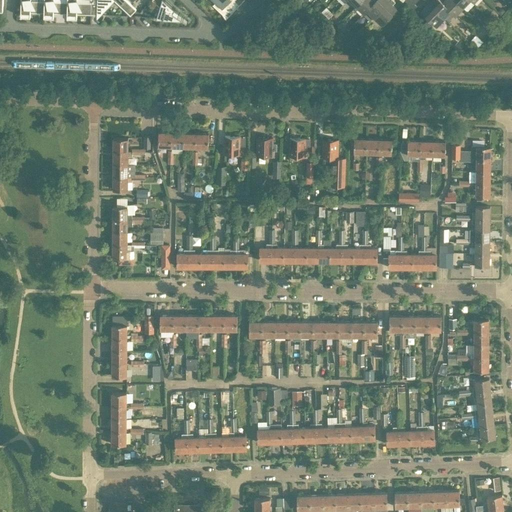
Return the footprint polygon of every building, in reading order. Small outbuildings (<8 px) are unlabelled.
[(30,12),(44,12),(44,1),(31,1),(30,0),(21,0),(21,16),(30,16),(30,12)] [(44,0),(44,1),(44,12),(67,13),(67,2),(54,1),(53,0),(44,0)] [(67,0),(67,2),(67,13),(91,14),(92,3),(91,3),(77,2),(77,0),(67,0)] [(113,0),(114,0),(122,7),(127,1),(126,0),(90,0),(91,3),(92,3),(91,14),(97,14),(97,18),(113,0)] [(176,20),(177,16),(177,15),(172,12),(175,9),(166,0),(152,0),(160,7),(157,17),(163,18),(163,20),(161,20),(177,21),(177,20),(176,20)] [(222,14),(225,19),(239,4),(234,0),(213,0),(216,2),(213,5),(222,14)] [(375,0),(361,0),(356,6),(363,13),(366,10),(375,0)] [(375,0),(366,10),(374,17),(390,0),(375,0)] [(395,2),(392,0),(390,0),(374,17),(382,24),(396,9),(392,5),(395,2)] [(410,0),(404,0),(414,9),(417,6),(410,0)] [(426,0),(426,1),(444,18),(450,11),(451,10),(442,2),(440,0),(426,0)] [(455,15),(462,7),(454,0),(444,0),(442,2),(451,10),(450,11),(455,15)] [(136,9),(127,1),(122,7),(130,15),(136,9)] [(436,26),(444,18),(426,1),(422,4),(425,7),(421,11),(436,26)] [(496,24),(500,20),(496,15),(492,20),(496,24)] [(159,132),(159,136),(158,145),(166,146),(166,150),(168,150),(171,150),(171,146),(171,132),(159,132)] [(171,132),(171,146),(183,146),(183,132),(171,132)] [(183,132),(183,146),(195,147),(196,133),(183,132)] [(208,147),(209,133),(196,133),(195,147),(208,147)] [(224,153),(227,153),(241,154),(242,136),(225,136),(224,153)] [(256,136),(256,154),(258,154),(273,155),(273,149),(277,149),(277,143),(273,142),(273,137),(273,136),(256,136)] [(289,137),(288,155),(290,155),(302,156),(305,156),(306,145),(310,145),(310,138),(306,138),(306,137),(305,137),(289,137)] [(113,149),(113,151),(128,151),(128,150),(129,138),(113,138),(113,149)] [(354,138),(354,153),(366,154),(367,138),(354,138)] [(379,154),(379,139),(367,138),(366,154),(379,154)] [(332,157),(338,157),(338,139),(323,139),(322,157),(332,157)] [(391,154),(392,139),(379,139),(379,154),(391,154)] [(408,140),(408,155),(420,155),(421,140),(408,140)] [(433,156),(433,140),(421,140),(420,155),(420,158),(423,158),(425,158),(425,156),(433,156)] [(445,156),(446,141),(433,140),(433,156),(445,156)] [(466,151),(466,156),(466,160),(472,161),(472,157),(475,157),(475,158),(490,159),(491,146),(475,146),(472,146),(472,151),(466,151)] [(128,151),(113,151),(113,153),(113,164),(128,164),(128,156),(132,156),(132,154),(132,151),(128,150),(128,151)] [(331,177),(331,186),(345,186),(345,178),(346,158),(338,157),(332,157),(331,177)] [(475,171),(490,171),(490,159),(475,158),(475,171)] [(113,164),(113,177),(128,177),(128,176),(128,164),(113,164)] [(227,183),(227,164),(216,164),(216,183),(227,183)] [(475,171),(475,180),(475,183),(490,183),(490,172),(490,171),(475,171)] [(113,177),(113,190),(128,190),(128,182),(132,182),(132,179),(132,176),(128,176),(128,177),(113,177)] [(490,183),(475,183),(474,196),(490,196),(490,184),(490,183)] [(420,185),(419,196),(430,197),(430,185),(420,185)] [(399,200),(417,200),(419,200),(419,191),(399,192),(399,194),(399,200)] [(466,211),(466,203),(455,203),(455,211),(466,211)] [(113,205),(113,219),(128,219),(128,218),(131,218),(131,216),(132,216),(132,211),(128,211),(128,205),(113,205)] [(490,205),(474,205),(474,212),(472,212),(472,218),(474,218),(490,218),(490,205)] [(324,222),(331,222),(331,209),(325,209),(325,206),(319,206),(319,216),(324,216),(324,222)] [(155,210),(149,210),(149,217),(145,217),(145,219),(156,219),(155,210)] [(365,210),(357,210),(357,224),(365,224),(365,210)] [(490,230),(490,218),(474,218),(472,218),(472,223),(474,223),(474,229),(474,230),(490,230)] [(128,219),(113,219),(113,231),(128,231),(128,219)] [(391,227),(383,227),(383,235),(382,235),(382,247),(389,247),(389,235),(391,235),(391,227)] [(469,230),(469,238),(469,242),(472,242),(474,242),(489,242),(490,230),(474,230),(474,229),(469,229),(469,230)] [(128,231),(113,231),(113,244),(128,244),(128,231)] [(150,232),(151,245),(163,245),(163,231),(150,232)] [(318,244),(318,246),(318,261),(330,261),(330,246),(330,239),(323,239),(323,243),(321,243),(318,243),(318,244)] [(472,242),(472,248),(475,248),(475,253),(489,253),(489,242),(474,242),(472,242)] [(266,244),(266,246),(259,246),(259,261),(272,261),(272,243),(268,243),(266,243),(266,244)] [(275,243),(272,243),(272,261),(283,261),(283,246),(277,246),(277,243),(275,243)] [(113,244),(113,257),(119,257),(119,264),(129,264),(133,264),(133,251),(132,251),(132,248),(132,244),(128,244),(113,244)] [(330,246),(330,261),(341,261),(341,244),(339,244),(336,244),(336,246),(330,246)] [(341,244),(341,261),(353,261),(353,246),(347,246),(347,244),(344,244),(341,244)] [(353,246),(353,261),(353,262),(364,262),(364,244),(362,244),(361,244),(361,246),(354,246),(353,246)] [(368,244),(364,244),(364,262),(365,262),(376,262),(377,262),(377,246),(371,246),(371,244),(368,244)] [(295,246),(283,246),(283,261),(295,261),(295,246)] [(295,246),(295,261),(306,261),(307,246),(298,246),(295,246)] [(318,246),(307,246),(306,261),(307,261),(318,261),(318,246)] [(189,248),(187,248),(183,248),(183,251),(177,251),(176,267),(189,267),(189,248)] [(191,248),(189,248),(189,267),(200,267),(201,267),(201,251),(200,251),(195,251),(195,248),(191,248)] [(207,251),(201,251),(201,267),(212,267),(212,249),(210,249),(207,249),(207,251)] [(215,249),(212,249),(212,267),(224,267),(224,252),(218,252),(218,249),(215,249)] [(230,252),(224,252),(224,267),(236,267),(235,249),(233,249),(230,249),(230,252)] [(238,249),(235,249),(236,267),(248,267),(248,252),(241,252),(242,249),(238,249)] [(395,250),(395,252),(388,252),(388,268),(401,268),(401,250),(398,250),(395,250)] [(401,250),(401,268),(412,268),(413,253),(406,252),(406,250),(404,250),(401,250)] [(418,253),(413,253),(412,268),(413,268),(424,268),(424,253),(424,250),(421,250),(418,250),(418,253)] [(424,253),(424,268),(436,268),(437,253),(436,253),(430,253),(430,250),(426,250),(424,250),(424,253)] [(489,265),(489,253),(475,253),(472,253),(472,258),(474,258),(474,265),(489,265)] [(160,329),(173,329),(173,313),(160,313),(160,329)] [(173,313),(173,329),(186,329),(186,314),(173,313)] [(186,314),(186,329),(198,329),(198,314),(186,314)] [(198,314),(198,329),(211,329),(211,314),(198,314)] [(211,314),(211,329),(224,330),(224,314),(211,314)] [(237,314),(224,314),(224,330),(237,330),(237,314)] [(144,332),(153,332),(153,315),(144,315),(144,332)] [(403,334),(403,315),(402,315),(389,315),(389,330),(391,330),(397,330),(397,334),(400,334),(403,334)] [(403,315),(403,334),(405,334),(409,334),(409,330),(415,330),(415,315),(403,315)] [(415,315),(415,330),(428,330),(428,315),(415,315)] [(441,315),(428,315),(428,330),(441,330),(441,315)] [(473,318),(473,332),(489,332),(489,318),(473,318)] [(456,319),(448,319),(449,329),(457,329),(456,319)] [(249,336),(262,336),(262,320),(249,320),(249,336)] [(275,336),(275,320),(262,320),(262,336),(275,336)] [(275,320),(275,336),(288,336),(288,320),(275,320)] [(288,320),(288,336),(300,336),(300,320),(288,320)] [(300,320),(300,336),(313,336),(313,320),(300,320)] [(313,320),(313,336),(326,336),(326,320),(313,320)] [(326,320),(326,336),(339,336),(339,320),(326,320)] [(339,320),(339,336),(351,336),(351,320),(339,320)] [(351,336),(357,336),(364,336),(364,320),(351,320),(351,336)] [(377,321),(364,320),(364,336),(377,336),(377,321)] [(126,324),(112,324),(112,337),(126,338),(126,324)] [(489,332),(473,332),(473,345),(489,345),(489,332)] [(126,338),(112,337),(112,350),(126,350),(126,338)] [(489,354),(489,345),(473,345),(473,357),(489,357),(489,355),(489,354)] [(126,350),(112,350),(112,363),(126,363),(126,350)] [(404,376),(415,376),(414,355),(404,355),(404,376)] [(473,370),(489,370),(489,357),(473,357),(473,370)] [(302,374),(312,374),(312,362),(302,362),(302,374)] [(112,363),(112,376),(126,376),(126,369),(131,369),(131,365),(131,363),(126,363),(112,363)] [(364,379),(373,379),(374,370),(365,369),(364,379)] [(476,386),(472,386),(473,389),(473,390),(473,393),(475,392),(476,392),(490,391),(489,378),(475,379),(476,386)] [(281,404),(280,388),(268,388),(268,404),(281,404)] [(231,400),(231,390),(221,390),(221,400),(231,400)] [(301,391),(292,391),(292,405),(301,405),(301,391)] [(475,392),(473,393),(473,395),(474,398),(477,398),(478,404),(492,402),(490,391),(476,392),(475,392)] [(127,392),(112,392),(112,405),(127,405),(127,392)] [(478,410),(475,410),(475,412),(475,413),(476,416),(478,416),(479,416),(493,414),(492,402),(478,404),(478,410)] [(127,405),(112,405),(112,418),(127,418),(127,405)] [(493,414),(479,416),(478,416),(476,416),(476,418),(476,422),(479,422),(480,427),(494,426),(493,414)] [(337,422),(337,417),(337,416),(328,416),(328,426),(328,441),(339,440),(340,440),(339,422),(337,422)] [(127,418),(112,418),(112,431),(127,431),(127,418)] [(364,421),(363,421),(363,424),(363,439),(375,439),(374,424),(367,424),(367,421),(365,421),(364,421)] [(316,422),(314,423),(310,423),(310,426),(305,426),(305,441),(316,441),(317,441),(316,422)] [(319,422),(318,422),(316,422),(317,441),(328,441),(328,426),(321,426),(321,422),(319,422)] [(345,422),(342,422),(341,422),(339,422),(340,440),(352,440),(351,425),(345,425),(345,422)] [(287,427),(281,427),(282,442),(293,442),(293,423),(290,423),(287,423),(287,427)] [(295,423),(293,423),(293,442),(305,441),(305,426),(298,426),(298,423),(295,423)] [(281,424),(271,424),(269,424),(270,427),(270,442),(282,442),(281,427),(281,424)] [(363,439),(363,424),(351,425),(352,440),(363,439)] [(426,425),(424,426),(421,426),(421,429),(422,443),(434,443),(434,428),(426,429),(426,425)] [(396,426),(395,426),(393,427),(393,430),(385,430),(386,445),(398,444),(398,426),(396,426)] [(403,426),(401,426),(398,426),(398,444),(410,444),(410,429),(403,429),(403,426)] [(421,426),(419,426),(416,426),(416,428),(416,429),(410,429),(410,444),(422,443),(421,429),(421,426)] [(480,427),(479,427),(477,427),(477,433),(481,433),(481,438),(495,437),(495,435),(494,426),(480,427)] [(270,442),(270,427),(256,428),(256,443),(270,442)] [(112,443),(127,444),(127,431),(112,431),(112,443)] [(236,431),(234,432),(234,435),(235,450),(246,449),(245,435),(239,435),(239,434),(239,431),(236,431)] [(205,436),(199,436),(200,451),(211,450),(210,432),(207,432),(205,432),(205,435),(205,436)] [(212,432),(210,432),(211,450),(223,450),(222,435),(216,436),(216,432),(212,432)] [(228,435),(222,435),(223,450),(234,450),(235,450),(234,435),(234,432),(233,432),(232,432),(231,432),(230,432),(228,432),(228,435)] [(181,433),(181,437),(174,437),(174,452),(187,451),(187,433),(184,433),(181,433)] [(192,433),(189,433),(187,433),(187,451),(188,451),(200,451),(199,436),(192,436),(192,435),(192,433)] [(452,505),(459,505),(459,489),(446,490),(446,505),(452,505)] [(420,490),(407,491),(407,506),(408,506),(415,506),(421,506),(420,490)] [(434,505),(433,490),(420,490),(421,506),(426,506),(434,505)] [(446,490),(433,490),(434,505),(440,505),(446,505),(446,490)] [(374,507),(387,507),(387,491),(386,491),(373,492),(374,507)] [(407,506),(407,491),(395,491),(394,491),(395,507),(407,506)] [(360,492),(348,493),(349,508),(348,511),(353,511),(353,508),(354,508),(361,508),(360,492)] [(373,492),(360,492),(361,508),(368,508),(374,507),(373,492)] [(323,509),(323,493),(310,494),(311,509),(323,509)] [(336,509),(336,493),(323,493),(323,509),(336,509)] [(348,493),(336,493),(336,509),(344,508),(344,511),(348,511),(349,508),(348,493)] [(311,509),(310,494),(297,494),(297,510),(311,509)] [(487,495),(488,502),(483,503),(483,504),(483,510),(489,509),(503,507),(502,494),(487,495)] [(254,510),(270,511),(270,498),(254,498),(254,510)] [(109,510),(107,510),(106,511),(126,511),(127,503),(109,502),(109,510)]
